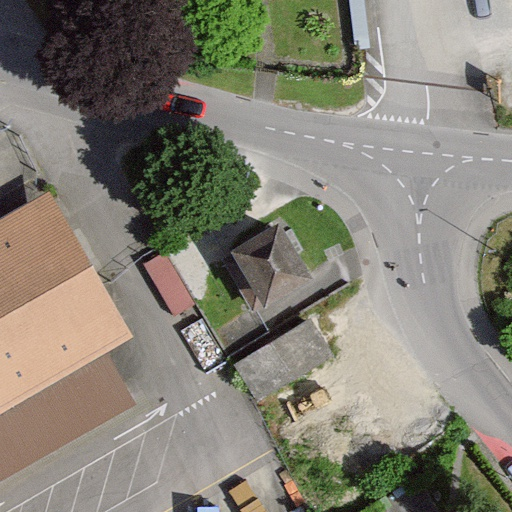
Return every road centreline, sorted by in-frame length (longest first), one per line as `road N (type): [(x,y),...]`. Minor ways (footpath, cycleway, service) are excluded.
road 1 (residential): [(424,153),(273,129),(0,59)]
road 2 (residential): [(511,430),(436,331),(418,244),(424,153)]
